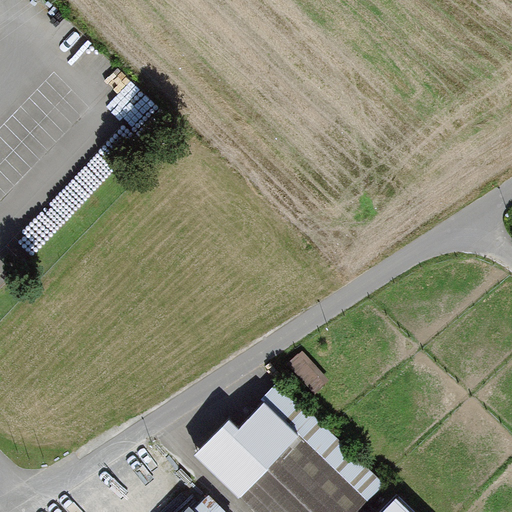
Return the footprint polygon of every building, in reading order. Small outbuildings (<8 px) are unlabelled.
[(343,319),(328,354),(342,360),(357,325),(343,319)] [(317,386),(326,378),(300,351),(291,360),(317,386)] [(230,409),(194,445),(263,511),(354,511),(364,502),(387,478),(281,375),(240,418),(230,409)] [(419,511),(399,492),(378,511),(419,511)] [(204,511),(190,497),(175,511),(204,511)] [(373,511),(364,502),(354,511),(373,511)]
